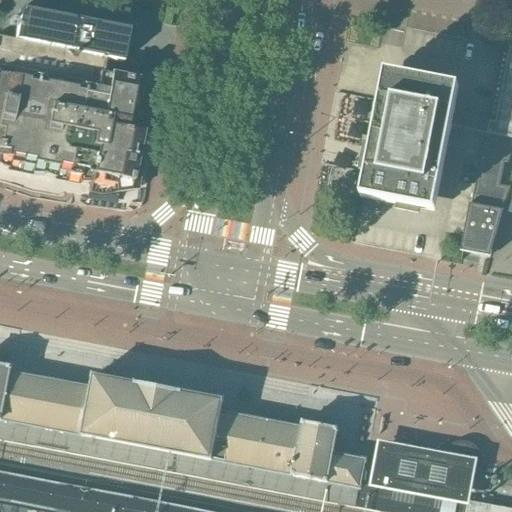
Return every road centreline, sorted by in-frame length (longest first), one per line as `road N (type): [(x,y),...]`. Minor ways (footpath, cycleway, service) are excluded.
road 1 (secondary): [(250,316),(511,360)]
road 2 (secondary): [(0,265),(201,305)]
road 3 (tertiary): [(267,177),(300,0)]
road 4 (secondary): [(210,150),(145,229),(72,239)]
road 5 (secondary): [(386,298),(310,248),(267,177)]
road 6 (tertiary): [(240,0),(210,150)]
road 7 (secondary): [(386,298),(257,275)]
road 8 (secondary): [(511,321),(386,298)]
road 9 (secondary): [(191,261),(72,239)]
